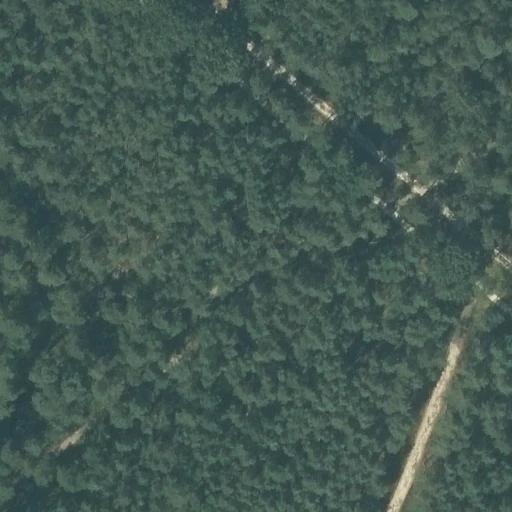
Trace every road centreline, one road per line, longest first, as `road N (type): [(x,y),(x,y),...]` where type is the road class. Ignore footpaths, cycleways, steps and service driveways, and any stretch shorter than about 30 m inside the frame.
road 1 (unknown): [(511,128),(425,194),(190,316),(160,382),(0,480)]
road 2 (track): [(498,257),(194,0)]
road 3 (track): [(498,257),(393,511)]
